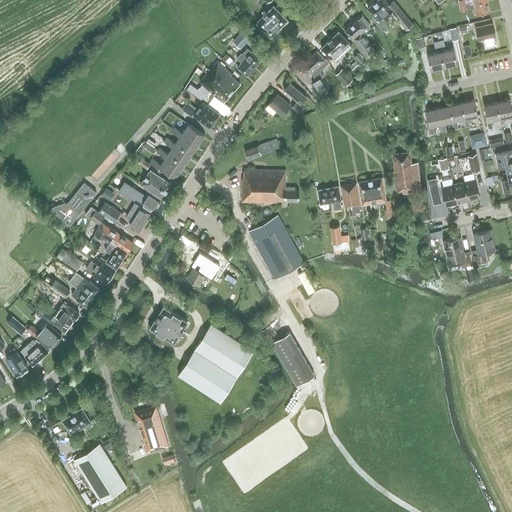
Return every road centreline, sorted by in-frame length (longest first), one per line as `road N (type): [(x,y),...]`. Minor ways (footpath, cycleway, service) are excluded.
road 1 (tertiary): [(0,416),(46,386),(91,341),(246,106),(347,0)]
road 2 (track): [(414,511),(344,453),(303,335),(226,193),(199,173)]
